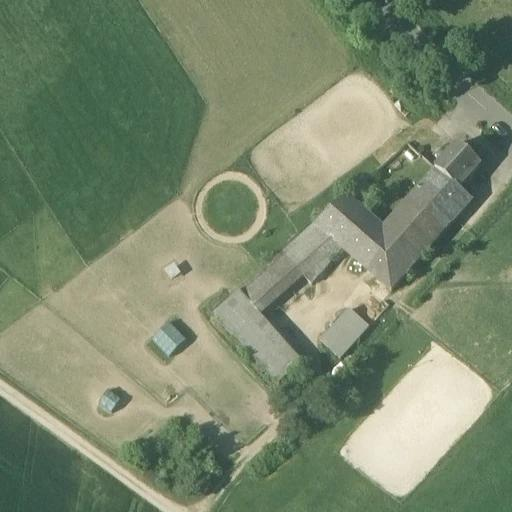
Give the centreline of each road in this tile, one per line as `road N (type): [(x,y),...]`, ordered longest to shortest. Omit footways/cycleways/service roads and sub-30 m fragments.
road 1 (residential): [(511,135),(451,87),(369,0)]
road 2 (track): [(130,478),(0,387)]
